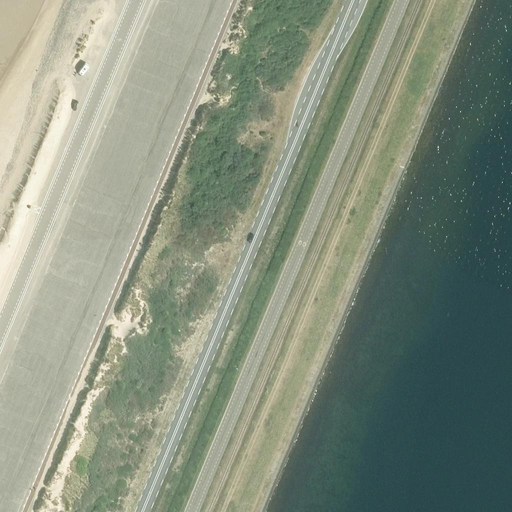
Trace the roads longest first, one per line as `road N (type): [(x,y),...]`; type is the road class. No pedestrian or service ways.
road 1 (primary): [(141,511),(352,0)]
road 2 (tertiary): [(191,511),(401,0)]
road 3 (unclassified): [(0,326),(136,0)]
